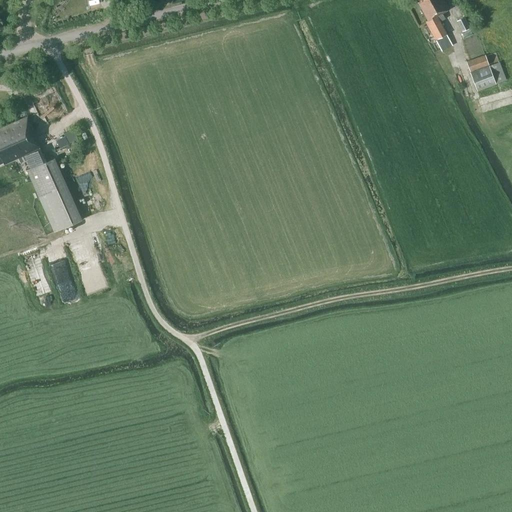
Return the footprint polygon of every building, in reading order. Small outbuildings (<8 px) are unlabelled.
[(419,0),(420,0),(418,1),(427,19),(425,20),(440,50),(451,44),(439,20),(445,17),(442,12),(449,9),(444,0),(419,0)] [(462,32),(470,28),(464,16),(456,20),(462,32)] [(476,34),(469,35),(471,42),(478,40),(476,34)] [(470,72),(489,65),(485,55),(466,61),(470,72)] [(506,80),(499,62),(489,66),(489,65),(470,72),(477,92),(496,84),(506,80)] [(46,161),(36,138),(37,137),(28,116),(0,127),(0,163),(3,163),(4,164),(18,158),(20,163),(26,160),(30,168),(26,170),(36,192),(38,196),(54,232),(83,219),(55,157),(46,161)] [(70,142),(79,137),(74,126),(64,130),(70,142)] [(58,286),(63,302),(79,296),(74,281),(58,286)]
